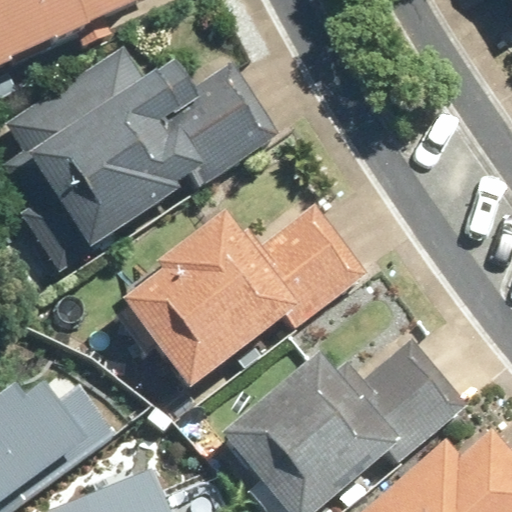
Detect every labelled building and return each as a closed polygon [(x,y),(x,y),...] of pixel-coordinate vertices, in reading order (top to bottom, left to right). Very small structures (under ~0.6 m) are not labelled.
[(0,0),(0,72),(10,68),(9,65),(76,36),(83,50),(113,35),(105,19),(146,1),(146,0),(0,0)] [(25,211),(19,216),(59,277),(95,254),(93,251),(178,196),(175,190),(192,180),(198,189),(278,136),(232,64),(193,92),(175,65),(141,85),(121,52),(7,127),(23,154),(6,167),(7,180),(25,211)] [(156,267),(161,276),(123,303),(190,394),(288,321),(296,333),(368,277),(315,206),(262,248),(249,230),(242,236),(226,215),(156,267)] [(320,354),(221,437),(284,511),(324,511),(391,456),(400,465),(469,408),(412,340),(364,381),(347,362),(335,372),(320,354)] [(0,511),(1,511),(89,453),(38,379),(0,405),(0,511)] [(444,446),(366,511),(511,511),(511,453),(492,432),(458,462),(444,446)] [(161,511),(149,483),(79,511),(161,511)]
